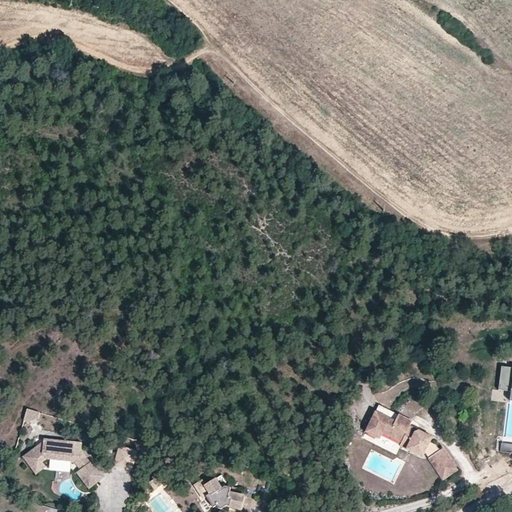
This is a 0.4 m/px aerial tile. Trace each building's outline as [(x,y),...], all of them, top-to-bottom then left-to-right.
[(511,368),(500,367),(497,390),(510,391),(511,391),(511,368)] [(410,422),(376,407),(364,434),(378,441),(381,434),(401,443),(399,447),(422,457),(424,453),(425,454),(442,480),(457,470),(443,448),(439,450),(436,445),(429,441),(431,437),(418,431),(413,432),(407,429),(408,426),(410,422)] [(23,418),(36,422),(39,411),(26,408),(23,418)] [(71,443),(63,442),(63,440),(44,438),(43,440),(42,449),(36,449),(35,446),(23,455),(33,469),(43,462),(42,460),(47,457),(74,460),(79,468),(75,471),(87,488),(103,477),(91,460),(89,462),(86,464),(80,456),(81,450),(82,442),(71,441),(71,443)] [(42,449),(43,440),(35,446),(36,449),(42,449)] [(137,451),(119,446),(114,466),(131,471),(137,451)] [(89,462),(81,450),(80,456),(86,464),(89,462)] [(43,462),(33,469),(35,472),(45,465),(43,462)] [(148,484),(154,490),(163,482),(156,474),(151,477),(153,479),(148,484)] [(227,505),(230,506),(242,509),(245,496),(229,492),(231,487),(225,486),(221,489),(215,479),(205,485),(210,493),(207,495),(214,507),(216,506),(218,508),(221,509),(227,505)] [(210,493),(205,485),(202,480),(195,485),(203,498),(207,495),(210,493)]
